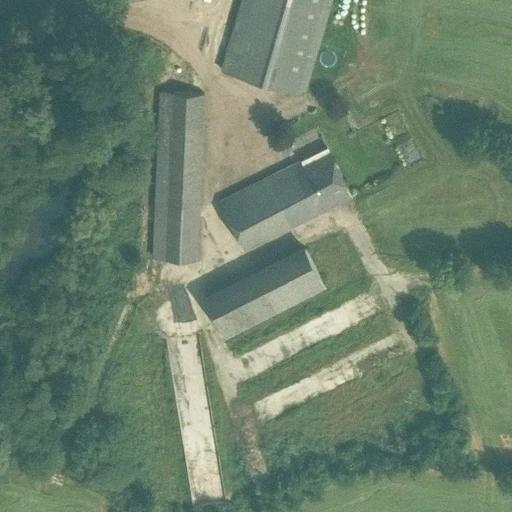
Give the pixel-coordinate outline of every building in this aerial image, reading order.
[(305,95),(333,0),(241,0),(222,71),(305,95)] [(199,261),(205,94),(160,92),(153,258),(199,261)] [(245,251),(352,196),(326,147),(220,202),(245,251)] [(204,294),(225,337),(326,287),(305,244),(204,294)] [(309,332),(341,322),(340,318),(372,306),(366,288),(302,310),(309,332)] [(132,327),(145,325),(142,308),(129,310),(132,327)] [(158,333),(167,385),(197,380),(188,328),(158,333)] [(389,426),(408,412),(395,396),(377,410),(389,426)]
